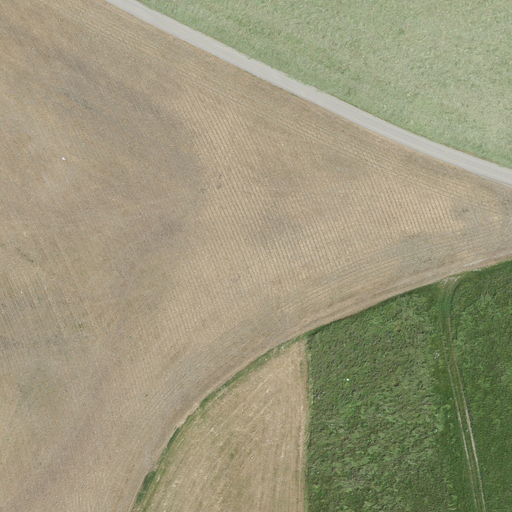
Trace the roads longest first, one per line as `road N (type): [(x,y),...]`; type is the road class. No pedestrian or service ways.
road 1 (track): [(137,511),(184,411),(329,311),(511,257)]
road 2 (unclassified): [(511,176),(309,93),(130,0)]
